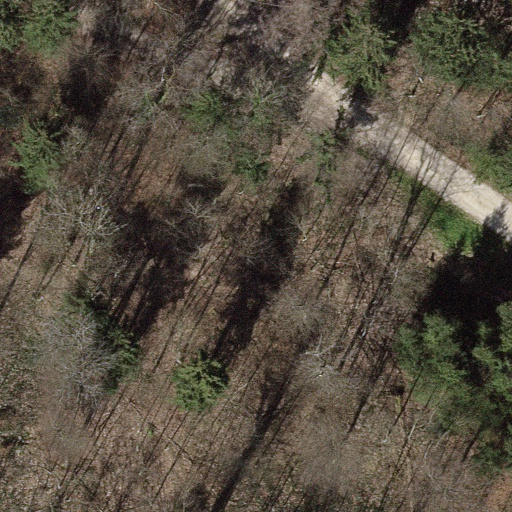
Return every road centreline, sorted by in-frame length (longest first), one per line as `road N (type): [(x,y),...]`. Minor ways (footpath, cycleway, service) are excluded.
road 1 (track): [(511,225),(340,108),(226,0)]
road 2 (track): [(340,108),(209,71),(53,0)]
